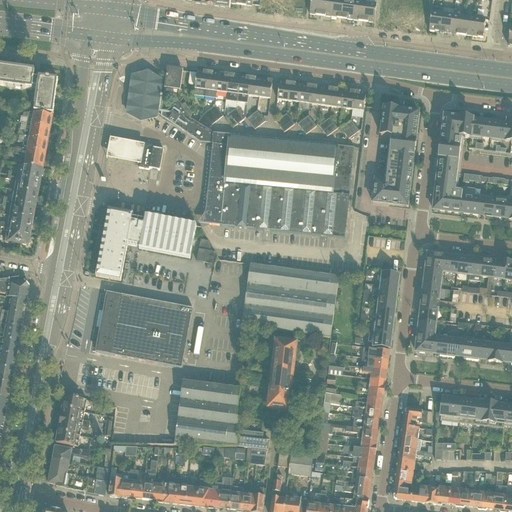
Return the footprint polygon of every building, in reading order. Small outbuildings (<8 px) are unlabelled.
[(220,0),(220,7),(229,9),(230,4),(230,0),(220,0)] [(259,0),(258,8),(273,10),(273,11),(289,13),(289,12),(304,14),(305,0),(259,0)] [(311,0),(309,15),(320,16),(322,0),(311,0)] [(322,0),(320,16),(331,18),(333,0),(322,0)] [(333,0),(331,18),(342,19),(344,0),(333,0)] [(344,0),(342,19),(352,21),(355,3),(355,0),(344,0)] [(352,21),(363,22),(365,4),(355,3),(352,21)] [(365,4),(363,22),(374,23),(376,6),(365,4)] [(381,4),(378,24),(393,26),(393,27),(409,29),(409,28),(424,30),(427,10),(381,4)] [(429,31),(440,32),(442,15),(443,9),(432,7),(429,31)] [(440,32),(451,34),(453,16),(442,15),(440,32)] [(451,34),(461,35),(464,18),(453,16),(451,34)] [(461,35),(472,37),(474,19),(464,18),(461,35)] [(474,19),(472,37),(483,39),(485,21),(474,19)] [(0,86),(31,90),(32,87),(34,77),(34,71),(28,71),(28,70),(8,68),(8,67),(7,67),(7,68),(1,67),(0,75),(0,86)] [(166,84),(161,83),(161,84),(160,84),(159,91),(162,91),(161,97),(164,97),(165,89),(180,91),(183,70),(168,68),(166,84)] [(194,96),(205,98),(206,91),(208,73),(197,71),(196,81),(194,96)] [(161,84),(161,83),(161,81),(148,73),(133,77),(128,113),(141,121),(156,117),(156,115),(158,115),(200,144),(217,145),(215,163),(213,163),(212,171),(214,171),(213,183),(212,183),(213,184),(212,195),(210,195),(209,201),(211,201),(209,225),(344,239),(347,210),(351,178),(354,148),(215,134),(209,131),(212,125),(223,117),(215,106),(203,116),(198,124),(191,120),(189,117),(191,117),(191,113),(185,104),(181,106),(176,99),(166,108),(167,110),(165,111),(163,111),(164,97),(161,97),(162,91),(159,91),(160,84),(161,84)] [(215,99),(216,92),(219,74),(208,73),(206,91),(205,98),(215,99)] [(216,92),(227,94),(229,76),(219,74),(216,92)] [(227,94),(226,100),(237,102),(238,95),(240,77),(229,76),(227,94)] [(34,77),(32,87),(37,87),(34,112),(53,114),(58,80),(34,77)] [(240,77),(238,95),(237,102),(247,103),(248,96),(251,79),(240,77)] [(261,80),(251,79),(248,96),(259,98),(261,80)] [(272,82),(261,80),(259,98),(270,99),(272,82)] [(277,100),(288,102),(290,84),(279,82),(277,100)] [(288,102),(299,103),(301,85),(290,84),(288,102)] [(299,103),(309,105),(312,87),(301,85),(299,103)] [(309,105),(320,106),(323,88),(312,87),(309,105)] [(320,106),(331,108),(333,90),(323,88),(320,106)] [(331,108),(342,109),(344,91),(333,90),(331,108)] [(342,109),(352,110),(355,93),(344,91),(342,109)] [(352,110),(351,117),(362,119),(363,112),(364,104),(366,94),(355,93),(352,110)] [(236,109),(230,114),(239,124),(244,120),(236,109)] [(415,142),(413,140),(414,135),(416,134),(418,115),(383,110),(380,137),(392,138),(387,182),(390,183),(389,188),(384,187),(384,182),(375,181),(372,204),(407,208),(415,142)] [(23,112),(22,117),(28,118),(27,125),(50,130),(53,116),(43,115),(36,113),(23,112)] [(257,112),(252,116),(260,126),(265,122),(257,112)] [(239,124),(230,114),(225,118),(233,128),(239,124)] [(276,123),(280,128),(291,120),(287,114),(276,123)] [(260,126),(252,116),(247,120),(255,130),(260,126)] [(298,125),(302,130),(312,122),(308,117),(298,125)] [(456,170),(457,161),(460,138),(470,139),(471,137),(473,121),(444,117),(444,118),(442,137),(441,144),(439,159),(437,171),(433,211),(460,214),(461,213),(463,213),(463,214),(464,214),(471,215),(473,199),(474,195),(475,190),(462,188),(460,202),(453,201),(454,188),(456,170)] [(319,127),(323,132),(334,124),(330,119),(319,127)] [(291,120),(280,128),(284,133),(295,125),(291,120)] [(340,129),(344,134),(355,126),(351,121),(340,129)] [(483,122),(482,122),(482,123),(479,123),(478,123),(478,122),(478,121),(473,121),(471,137),(470,139),(480,140),(481,138),(482,124),(483,122)] [(511,121),(507,121),(507,123),(506,125),(506,126),(503,126),(503,124),(502,127),(501,141),(501,143),(501,141),(511,142),(511,138),(511,121)] [(312,122),(302,130),(306,135),(316,127),(312,122)] [(482,124),(481,138),(481,139),(482,139),(486,139),(490,140),(491,140),(493,124),(493,123),(487,123),(487,124),(485,124),(483,123),(483,122),(482,124)] [(499,125),(498,125),(498,124),(493,123),(493,124),(491,140),(490,142),(501,143),(501,141),(502,127),(503,124),(502,124),(502,126),(499,125)] [(21,124),(20,129),(26,131),(25,137),(25,138),(48,142),(50,130),(27,125),(21,124)] [(334,124),(323,132),(327,137),(338,129),(334,124)] [(355,126),(344,134),(349,140),(359,131),(355,126)] [(19,136),(18,142),(24,143),(22,149),(22,150),(45,154),(48,142),(25,138),(19,136)] [(147,147),(112,139),(108,160),(143,168),(147,147)] [(150,169),(151,169),(158,170),(158,171),(159,171),(163,150),(162,150),(162,151),(154,149),(154,148),(153,148),(153,147),(143,145),(139,168),(149,170),(149,169),(150,169)] [(17,149),(16,154),(21,155),(20,163),(25,164),(25,166),(33,168),(42,169),(43,167),(45,154),(22,150),(17,149)] [(18,165),(16,178),(40,183),(41,177),(42,176),(43,172),(42,170),(42,169),(25,166),(18,165)] [(16,178),(13,191),(38,195),(40,183),(16,178)] [(13,191),(11,204),(35,208),(38,195),(13,191)] [(471,215),(477,216),(478,216),(478,215),(482,215),(482,217),(482,215),(484,200),(485,197),(474,195),(473,199),(471,215)] [(482,217),(483,217),(483,215),(486,216),(486,217),(487,217),(493,218),(495,202),(496,198),(485,197),(484,200),(482,215),(482,217)] [(493,218),(494,218),(500,219),(500,217),(505,218),(505,219),(505,218),(507,203),(507,199),(507,198),(501,198),(496,197),(496,198),(495,202),(493,218)] [(11,204),(9,216),(33,221),(35,208),(11,204)] [(108,210),(95,277),(120,282),(127,245),(134,246),(134,248),(139,249),(139,250),(190,259),(196,227),(145,217),(144,221),(132,219),(133,215),(108,210)] [(7,224),(6,229),(30,233),(33,221),(9,216),(7,224)] [(30,233),(6,229),(4,242),(28,246),(28,245),(30,244),(31,240),(30,238),(30,233)] [(214,264),(216,252),(201,249),(198,261),(214,264)] [(427,254),(425,271),(442,273),(445,273),(447,258),(447,257),(427,254)] [(457,275),(459,257),(451,256),(451,259),(447,258),(445,273),(457,275)] [(469,276),(470,261),(466,260),(467,258),(459,257),(457,275),(469,276)] [(481,278),(483,260),(475,259),(475,262),(471,261),(471,260),(470,261),(469,276),(481,278)] [(483,260),(481,278),(493,279),(495,264),(495,263),(494,262),(494,264),(490,263),(491,261),(483,260)] [(505,281),(507,264),(499,263),(499,264),(495,264),(493,279),(505,281)] [(242,326),(330,338),(339,277),(250,265),(242,326)] [(424,282),(424,283),(440,285),(442,273),(425,271),(424,278),(424,282)] [(382,275),(381,287),(397,289),(398,285),(399,276),(394,276),(395,275),(387,274),(387,275),(382,275)] [(0,280),(0,292),(0,293),(5,295),(6,293),(7,293),(7,298),(11,298),(27,301),(29,287),(25,282),(10,283),(10,279),(0,280)] [(479,290),(479,295),(485,296),(490,297),(492,283),(487,282),(486,291),(485,291),(479,290)] [(423,287),(422,294),(439,296),(440,285),(424,283),(423,287)] [(381,287),(379,299),(396,301),(397,293),(397,289),(381,287)] [(109,355),(182,369),(189,328),(193,309),(120,296),(116,295),(106,293),(106,298),(96,348),(95,353),(105,354),(109,355)] [(420,312),(420,313),(437,315),(437,309),(438,302),(439,296),(422,294),(422,295),(420,312)] [(11,298),(8,312),(24,315),(27,301),(11,298)] [(379,299),(378,311),(394,313),(394,312),(395,308),(396,301),(379,299)] [(0,321),(0,324),(5,326),(19,328),(22,329),(22,328),(24,315),(8,312),(2,311),(1,321),(0,321)] [(378,311),(376,323),(393,325),(394,317),(394,313),(378,311)] [(419,324),(435,326),(437,315),(420,313),(419,320),(419,324)] [(372,322),(370,334),(375,335),(391,337),(391,336),(392,332),(393,325),(376,323),(372,322)] [(0,339),(19,343),(22,329),(19,328),(5,326),(0,324),(0,339)] [(418,329),(417,336),(434,338),(435,326),(419,324),(419,325),(418,329)] [(375,335),(373,347),(390,349),(391,341),(391,337),(375,335)] [(434,338),(417,336),(415,353),(430,355),(430,353),(436,354),(437,339),(434,338)] [(461,341),(459,358),(459,357),(463,357),(463,359),(463,360),(471,361),(473,343),(473,339),(461,338),(461,341)] [(0,353),(16,356),(19,343),(0,339),(0,353)] [(447,358),(449,340),(437,339),(436,354),(435,355),(436,355),(436,354),(440,354),(439,357),(447,358)] [(449,340),(447,358),(454,359),(455,356),(459,357),(459,358),(461,341),(449,340)] [(276,341),(269,399),(268,409),(288,411),(290,397),(291,397),(291,394),(290,394),(296,344),(276,341)] [(483,361),(485,344),(473,343),(471,361),(478,362),(479,359),(483,360),(482,361),(483,361)] [(485,344),(483,361),(483,360),(487,360),(487,362),(495,362),(497,346),(485,344)] [(497,346),(495,362),(502,363),(502,362),(506,363),(506,364),(509,347),(497,346)] [(363,348),(362,359),(372,360),(388,362),(389,352),(379,350),(363,348)] [(0,368),(14,371),(16,356),(0,353),(0,368)] [(361,368),(361,369),(386,372),(388,362),(372,360),(362,359),(361,368)] [(327,374),(343,376),(344,367),(334,366),(329,365),(327,374)] [(0,382),(11,384),(14,371),(0,368),(0,382)] [(361,369),(360,373),(371,375),(370,380),(385,382),(386,372),(361,369)] [(359,383),(358,388),(384,392),(385,382),(370,380),(369,385),(359,383)] [(0,397),(9,399),(11,384),(0,382),(0,397)] [(237,447),(237,432),(238,419),(236,419),(240,390),(183,382),(174,446),(237,448),(237,447)] [(326,387),(325,394),(333,395),(335,395),(336,388),(335,388),(334,388),(333,388),(326,387)] [(358,388),(357,393),(368,394),(367,400),(382,402),(384,392),(358,388)] [(325,394),(324,404),(330,405),(340,406),(342,396),(333,395),(325,394)] [(0,413),(6,414),(8,400),(9,399),(0,397),(0,413)] [(62,404),(61,409),(84,413),(86,401),(65,397),(64,403),(62,404)] [(454,400),(443,399),(441,415),(440,422),(458,424),(459,422),(461,401),(454,400)] [(356,403),(355,408),(381,412),(382,402),(367,400),(366,404),(356,403)] [(459,422),(458,424),(474,426),(475,424),(475,421),(477,403),(461,401),(459,422)] [(475,424),(474,426),(486,428),(487,428),(490,405),(489,405),(487,404),(477,403),(475,421),(475,424)] [(490,405),(487,428),(500,429),(502,430),(503,430),(504,427),(506,407),(490,405)] [(355,408),(354,418),(364,420),(367,420),(379,422),(381,412),(355,408)] [(61,415),(60,421),(89,426),(90,423),(83,422),(84,413),(61,409),(61,414),(61,415)] [(405,412),(403,428),(419,430),(419,429),(411,428),(412,421),(416,422),(417,419),(420,419),(420,424),(426,425),(427,413),(407,411),(405,412)] [(354,418),(353,428),(378,432),(379,422),(367,420),(364,420),(354,418)] [(58,427),(57,432),(80,436),(81,431),(88,432),(89,426),(60,421),(59,426),(58,427)] [(321,424),(320,434),(329,435),(330,425),(327,425),(321,424)] [(346,427),(345,432),(357,434),(357,439),(362,440),(377,442),(378,432),(353,428),(346,427)] [(403,428),(401,438),(417,441),(419,430),(403,428)] [(57,438),(56,444),(66,446),(78,448),(79,443),(79,442),(80,437),(80,436),(57,432),(56,437),(57,438)] [(259,450),(261,450),(262,440),(255,439),(255,434),(237,432),(237,447),(251,449),(259,450)] [(320,434),(318,443),(327,445),(329,435),(320,434)] [(421,441),(417,441),(401,438),(400,450),(408,451),(416,452),(420,452),(421,441)] [(350,443),(350,448),(375,451),(377,442),(362,440),(361,444),(350,443)] [(55,448),(53,460),(79,464),(80,459),(88,461),(90,452),(82,451),(77,450),(67,448),(66,450),(55,448)] [(350,448),(348,458),(353,459),(374,461),(375,451),(350,448)] [(214,454),(213,455),(216,455),(215,458),(224,458),(225,453),(225,450),(220,450),(214,449),(214,451),(214,454)] [(259,450),(251,449),(250,465),(257,466),(259,450)] [(266,451),(261,450),(259,450),(257,466),(264,467),(266,451)] [(400,450),(398,461),(414,463),(415,456),(432,459),(432,454),(427,454),(420,452),(416,452),(408,451),(400,450)] [(289,468),(291,455),(291,454),(280,452),(278,467),(289,468)] [(317,453),(315,463),(324,465),(325,455),(317,453)] [(288,476),(311,479),(312,474),(314,458),(291,455),(289,468),(288,476)] [(343,462),(342,467),(373,471),(374,461),(353,459),(353,463),(343,462)] [(53,460),(51,471),(77,476),(79,464),(53,460)] [(398,461),(397,472),(413,474),(414,463),(398,461)] [(142,500),(153,501),(157,463),(151,462),(150,473),(145,472),(144,483),(142,500)] [(315,463),(314,471),(323,472),(324,465),(315,463)] [(339,467),(339,472),(353,474),(352,479),(356,479),(371,481),(373,471),(342,467),(339,467)] [(95,480),(107,482),(108,471),(97,468),(95,480)] [(111,480),(109,497),(120,498),(122,476),(116,475),(116,470),(111,469),(110,480),(111,480)] [(92,479),(51,471),(49,482),(51,484),(51,485),(56,486),(56,488),(105,497),(107,482),(95,480),(92,480),(92,479)] [(122,476),(120,498),(126,499),(126,498),(131,498),(134,472),(130,471),(130,473),(123,472),(122,476)] [(131,498),(142,500),(144,483),(137,483),(138,472),(134,472),(131,498)] [(397,472),(395,483),(403,484),(403,483),(411,484),(413,474),(397,472)] [(269,511),(283,511),(285,500),(279,499),(279,492),(280,492),(282,476),(277,476),(276,482),(273,481),(269,511)] [(165,486),(163,503),(174,505),(177,480),(166,478),(165,486)] [(155,479),(153,501),(158,501),(158,503),(163,503),(165,486),(159,485),(160,479),(155,479)] [(220,492),(218,508),(229,510),(231,488),(232,480),(222,479),(222,481),(220,492)] [(336,481),(336,486),(370,491),(371,481),(356,479),(355,484),(336,481)] [(177,480),(174,505),(185,506),(187,488),(188,481),(177,480)] [(199,483),(196,507),(207,509),(209,491),(210,483),(204,483),(202,480),(199,480),(199,482),(199,483)] [(185,506),(196,507),(199,483),(195,483),(194,489),(187,488),(185,506)] [(395,483),(393,498),(395,500),(410,502),(411,497),(411,495),(411,492),(408,491),(407,491),(402,490),(403,484),(395,483)] [(411,497),(410,502),(416,503),(425,504),(428,488),(420,487),(420,486),(412,485),(411,492),(411,495),(411,497)] [(354,494),(354,499),(368,501),(370,491),(336,486),(335,491),(354,494)] [(499,511),(504,511),(506,496),(507,487),(496,486),(495,495),(493,510),(499,511)] [(231,488),(229,510),(240,511),(242,495),(243,489),(231,488)] [(262,511),(264,498),(265,498),(266,489),(254,488),(253,496),(251,511),(262,511)] [(425,504),(436,505),(438,489),(428,488),(425,504)] [(442,504),(448,505),(450,489),(439,488),(439,489),(438,489),(436,505),(441,506),(442,505),(442,504)] [(455,507),(459,508),(461,490),(450,489),(448,505),(454,506),(455,507)] [(464,507),(470,508),(472,492),(461,490),(459,508),(463,508),(464,507)] [(213,508),(218,508),(220,492),(217,492),(209,491),(207,509),(213,509),(213,508)] [(478,510),(482,510),(484,493),(472,492),(470,508),(477,508),(478,510)] [(487,510),(493,510),(495,495),(484,493),(482,510),(485,511),(487,510)] [(245,511),(251,511),(253,496),(242,495),(240,511),(245,511)] [(306,511),(318,511),(320,495),(315,495),(314,505),(308,504),(308,501),(306,511)] [(320,495),(318,511),(331,511),(332,507),(324,506),(325,496),(320,495)] [(283,511),(306,511),(308,501),(301,500),(285,498),(285,500),(283,511)] [(331,511),(343,511),(345,500),(340,499),(339,508),(332,507),(331,511)] [(345,500),(343,511),(354,511),(356,500),(354,499),(353,501),(345,500)] [(356,500),(354,511),(366,511),(368,503),(368,501),(356,500)]
